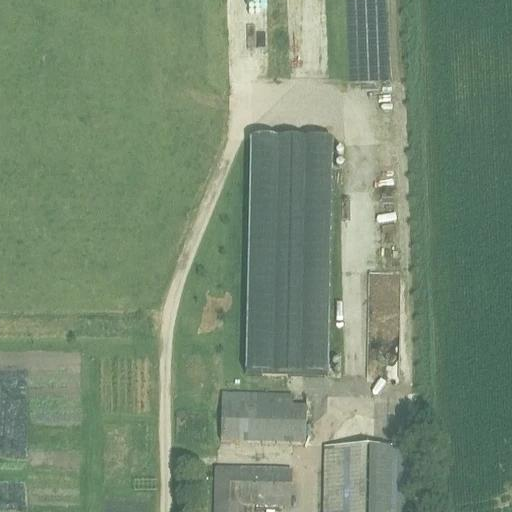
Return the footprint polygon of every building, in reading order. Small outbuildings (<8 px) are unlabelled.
[(305,377),(326,377),(331,143),(250,141),(245,376),(305,377)] [(357,354),(357,379),(385,378),(385,353),(357,354)] [(292,406),(292,395),(222,394),(222,444),(305,446),(306,407),(292,406)] [(411,511),(412,450),(324,448),(323,511),(411,511)] [(291,506),(292,470),(215,469),(214,511),(242,511),(242,506),(291,506)]
